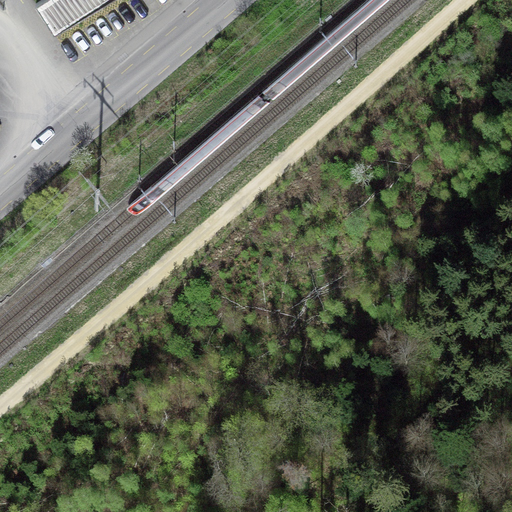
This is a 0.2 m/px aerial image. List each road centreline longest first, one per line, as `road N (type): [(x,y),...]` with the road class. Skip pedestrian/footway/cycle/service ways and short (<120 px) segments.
road 1 (track): [(0,399),(460,0)]
road 2 (unclassified): [(0,190),(223,0)]
